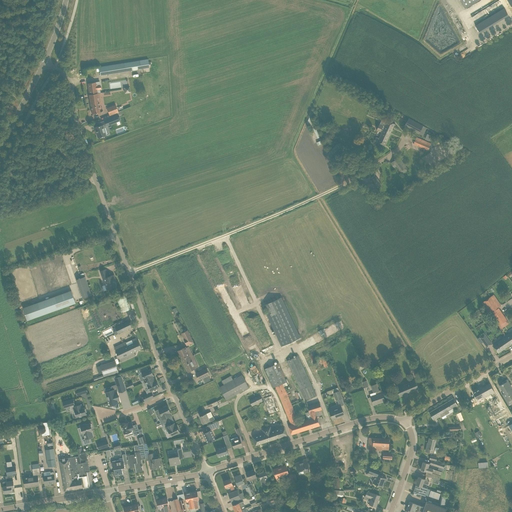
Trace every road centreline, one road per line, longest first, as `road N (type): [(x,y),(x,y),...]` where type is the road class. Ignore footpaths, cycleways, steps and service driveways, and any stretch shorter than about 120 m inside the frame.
road 1 (unclassified): [(158,359),(80,139),(72,89),(42,63)]
road 2 (residential): [(207,472),(366,421),(403,421)]
road 3 (unclassified): [(403,421),(511,355)]
